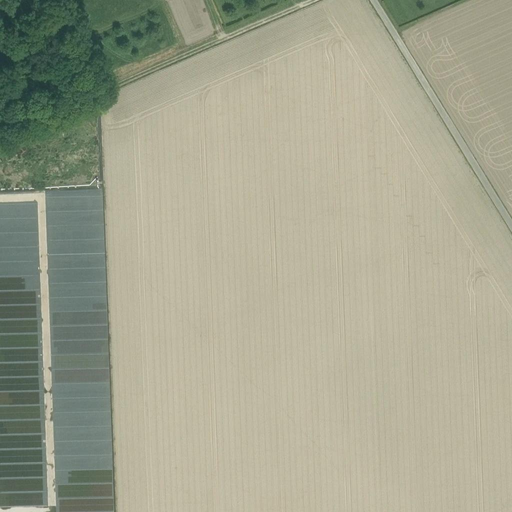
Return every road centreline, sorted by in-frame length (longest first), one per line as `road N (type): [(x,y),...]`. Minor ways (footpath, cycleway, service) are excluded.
road 1 (track): [(321,0),(0,138)]
road 2 (residential): [(376,0),(511,217)]
